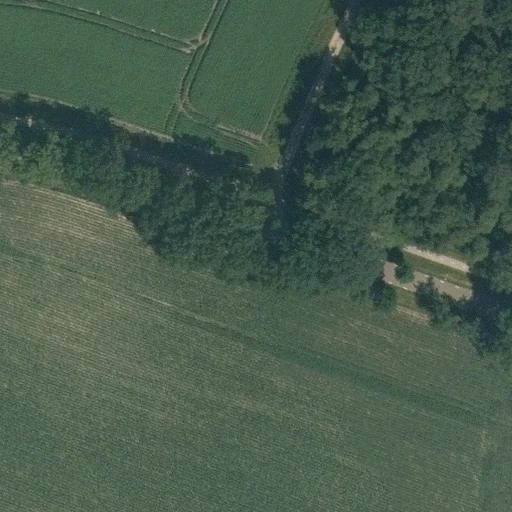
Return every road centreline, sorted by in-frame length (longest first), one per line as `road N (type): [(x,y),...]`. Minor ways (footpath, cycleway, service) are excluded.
road 1 (tertiary): [(0,148),(114,174),(511,318)]
road 2 (track): [(258,228),(356,0)]
